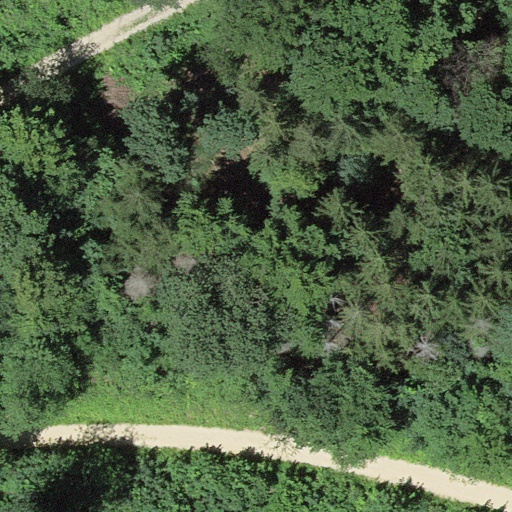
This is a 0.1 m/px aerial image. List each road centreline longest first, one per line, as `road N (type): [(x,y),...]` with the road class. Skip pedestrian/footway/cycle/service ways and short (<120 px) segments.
road 1 (track): [(511,506),(185,436),(0,429)]
road 2 (track): [(0,92),(208,0)]
